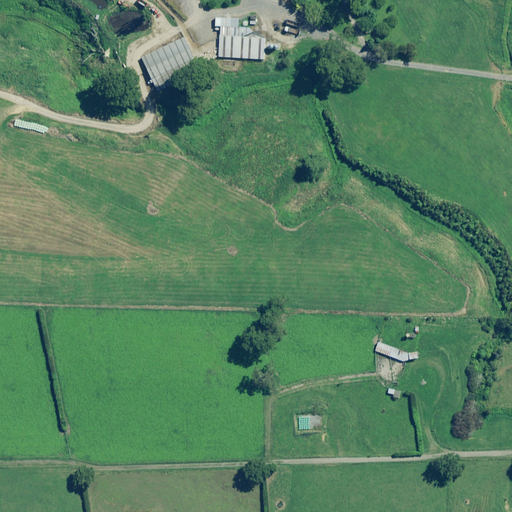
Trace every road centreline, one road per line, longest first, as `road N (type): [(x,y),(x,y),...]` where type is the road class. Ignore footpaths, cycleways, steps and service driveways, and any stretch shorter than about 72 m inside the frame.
road 1 (track): [(511,447),(444,459),(0,463)]
road 2 (track): [(0,87),(64,118),(91,113),(123,93),(214,0)]
road 3 (track): [(309,0),(420,67),(511,79)]
